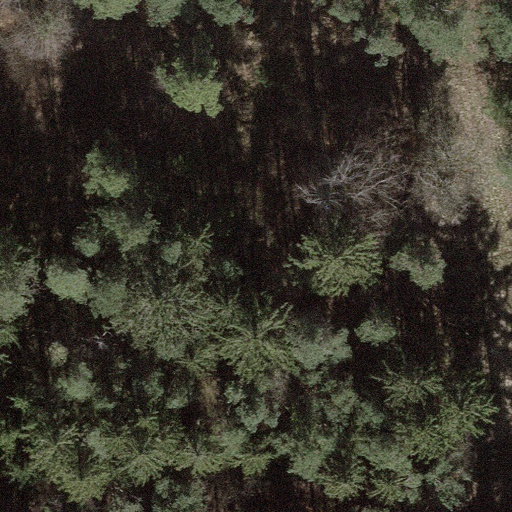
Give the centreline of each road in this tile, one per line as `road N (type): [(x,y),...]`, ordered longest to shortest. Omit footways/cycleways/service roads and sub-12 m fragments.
road 1 (track): [(55,0),(474,50)]
road 2 (track): [(461,0),(511,229)]
